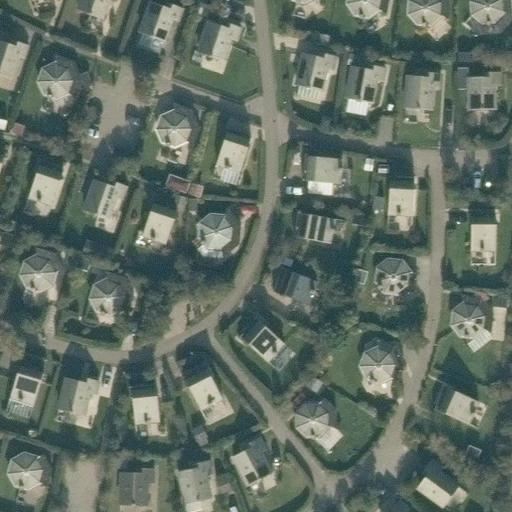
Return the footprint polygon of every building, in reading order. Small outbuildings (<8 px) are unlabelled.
[(81,0),(77,10),(85,13),(85,14),(91,16),(91,15),(102,19),(108,0),(81,0)] [(388,0),(348,0),(347,5),(355,16),(359,16),(359,19),(363,20),(363,17),(368,18),(379,10),(385,14),(384,15),(386,15),(388,0)] [(448,20),(449,0),(448,0),(410,0),(409,1),(408,15),(417,25),(421,25),(421,27),(425,27),(426,25),(430,25),(440,16),(446,20),(448,20)] [(511,16),(509,0),(471,0),(470,2),(471,15),(481,24),(485,24),(486,26),(490,26),(490,23),(494,23),(503,13),(509,15),(509,16),(511,16)] [(170,11),(163,8),(150,4),(140,33),(147,35),(147,37),(153,39),(153,38),(164,42),(172,20),(178,22),(183,10),(172,6),(170,11)] [(228,30),(221,28),(208,23),(198,53),(206,55),(205,57),(211,59),(212,57),(223,61),(230,40),(236,42),(241,29),(230,25),(228,30)] [(16,48),(9,46),(0,42),(0,75),(10,79),(17,57),(24,59),(28,47),(18,43),(16,48)] [(333,71),(336,58),(325,55),(324,60),(303,55),(295,85),(303,87),(303,88),(309,90),(309,88),(321,91),(326,69),(333,71)] [(82,82),(74,63),(56,56),(55,57),(56,57),(55,65),(43,70),(38,82),(44,95),(48,96),(47,99),(51,100),(52,98),(56,99),(68,94),(73,99),(73,100),(74,100),(82,82)] [(382,82),(385,69),(374,67),(373,72),(352,68),(346,98),(354,100),(353,101),(360,102),(360,101),(371,103),(376,81),(382,82)] [(501,87),(500,73),(489,73),(489,78),(468,79),(468,110),(476,109),(476,111),(482,111),(482,109),(494,109),(494,87),(501,87)] [(439,88),(440,75),(429,74),(428,79),(407,77),(405,108),(413,109),(412,110),(418,110),(419,109),(430,110),(432,87),(439,88)] [(199,130),(192,111),(173,104),(173,105),(173,113),(161,118),(156,130),(162,143),(166,144),(165,146),(169,148),(169,146),(174,147),(186,142),(191,147),(191,148),(192,148),(199,130)] [(239,173),(250,137),(225,129),(222,139),(224,140),(216,165),(225,168),(224,169),(228,170),(228,169),(239,173)] [(315,158),(315,156),(304,155),(302,181),(339,185),(340,173),(341,173),(342,169),(340,169),(341,160),(315,158)] [(51,206),(63,171),(38,162),(35,172),(37,173),(28,198),(37,201),(36,202),(40,203),(40,202),(51,206)] [(411,216),(414,179),(387,177),(387,188),(389,188),(387,215),(396,215),(396,217),(400,217),(400,215),(411,216)] [(114,189),(107,186),(94,181),(84,211),(91,213),(91,215),(97,217),(97,215),(108,219),(116,198),(122,200),(127,187),(116,184),(114,189)] [(192,184),(189,195),(198,198),(202,187),(192,184)] [(165,244),(177,209),(153,201),(149,210),(151,211),(142,236),(151,239),(150,241),(153,242),(154,240),(165,244)] [(238,245),(240,225),(228,210),(227,210),(227,211),(223,217),(210,216),(200,225),(199,238),(202,241),(200,243),(202,246),(204,245),(207,248),(220,249),(223,256),(222,256),(223,257),(238,245)] [(308,215),(308,213),(298,211),(293,237),(329,244),(332,233),(333,233),(333,229),(332,229),(334,220),(308,215)] [(495,251),(495,214),(468,214),(468,224),(470,224),(470,251),(479,251),(479,252),(483,252),(483,251),(495,251)] [(15,235),(3,232),(0,241),(0,243),(11,247),(15,235)] [(63,272),(55,255),(36,248),(35,250),(36,250),(36,257),(24,263),(20,276),(26,288),(31,289),(30,291),(34,293),(34,290),(39,292),(51,286),(56,290),(56,291),(57,291),(63,272)] [(409,272),(400,262),(387,261),(377,269),(375,283),(378,286),(376,288),(379,291),(381,289),(384,293),(397,294),(399,301),(398,302),(399,303),(415,290),(417,273),(409,272)] [(291,273),(292,271),(282,267),(272,292),(307,305),(311,294),(313,295),(314,291),(313,291),(316,282),(291,273)] [(133,296),(125,278),(106,272),(105,273),(106,274),(106,281),(94,287),(90,300),(96,312),(101,313),(100,315),(104,316),(105,314),(109,315),(121,309),(126,314),(126,315),(127,315),(133,296)] [(493,314),(481,298),(461,296),(461,297),(462,297),(463,304),(453,312),(451,326),(460,336),(464,337),(464,339),(468,340),(468,337),(472,338),(483,329),(489,333),(489,334),(490,334),(493,314)] [(275,353),(283,344),(256,319),(238,339),(246,346),(247,344),(267,362),(273,355),(274,356),(276,354),(275,353)] [(403,365),(395,347),(377,340),(376,341),(377,341),(377,349),(365,354),(360,367),(366,379),(370,381),(369,383),(373,384),(374,382),(378,383),(390,378),(396,383),(395,383),(397,384),(403,365)] [(33,405),(44,370),(18,362),(15,372),(17,373),(10,399),(19,401),(18,402),(22,403),(22,402),(33,405)] [(211,405),(222,399),(204,366),(181,379),(186,388),(188,387),(200,411),(208,406),(209,408),(212,406),(211,405)] [(95,395),(98,382),(87,379),(86,384),(65,379),(58,409),(66,411),(66,413),(72,414),(72,413),(84,415),(89,393),(95,395)] [(147,423),(159,422),(155,385),(129,388),(130,398),(132,398),(135,425),(144,424),(144,425),(147,425),(147,423)] [(473,413),(478,403),(444,387),(433,411),(443,416),(443,414),(468,425),(471,416),(473,417),(474,414),(473,413)] [(336,430),(336,410),(323,398),(318,404),(305,405),(296,415),(296,428),(306,437),(311,437),(311,439),(315,439),(315,437),(319,436),(328,427),(335,429),(335,430),(336,430)] [(259,453),(265,450),(259,438),(249,443),(252,448),(233,458),(247,485),(254,482),(255,483),(260,480),(260,479),(270,473),(259,453)] [(46,488),(51,469),(44,454),(36,458),(24,455),(12,461),(8,474),(15,486),(19,487),(19,489),(22,490),(23,488),(27,489),(39,483),(45,487),(45,488),(46,488)] [(439,472),(443,467),(432,459),(425,468),(430,471),(417,489),(442,507),(447,500),(448,501),(452,496),(451,495),(457,486),(439,472)] [(205,476),(212,474),(209,461),(198,464),(199,469),(178,474),(184,504),(192,502),(193,503),(199,502),(198,501),(210,498),(205,476)] [(153,483),(154,470),(142,469),(142,475),(121,474),(120,505),(128,505),(128,506),(134,507),(134,505),(146,506),(146,483),(153,483)] [(406,511),(410,509),(400,500),(392,508),(396,511),(395,511),(406,511)]
